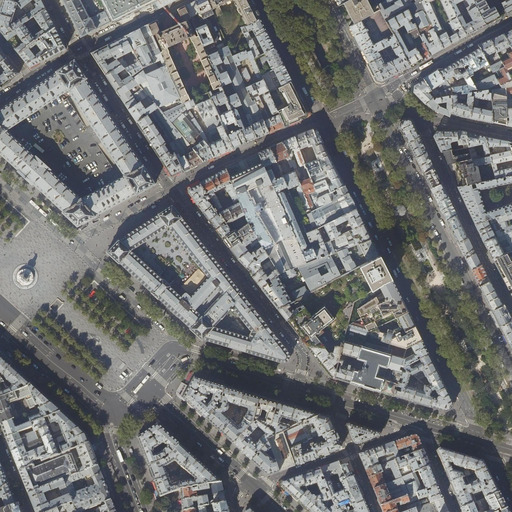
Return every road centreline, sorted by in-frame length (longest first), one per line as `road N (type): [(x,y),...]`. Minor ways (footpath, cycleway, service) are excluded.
road 1 (tertiary): [(321,118),(487,443)]
road 2 (tertiary): [(511,373),(374,96)]
road 3 (residential): [(296,386),(303,363),(297,346),(186,206)]
road 4 (residential): [(511,309),(419,115)]
road 5 (primary): [(144,386),(176,351),(296,386)]
road 6 (residential): [(161,175),(77,49)]
road 7 (primary): [(0,314),(113,413)]
road 8 (secondary): [(252,485),(144,386)]
road 9 (residential): [(511,20),(394,84)]
road 10 (residential): [(261,0),(321,118)]
